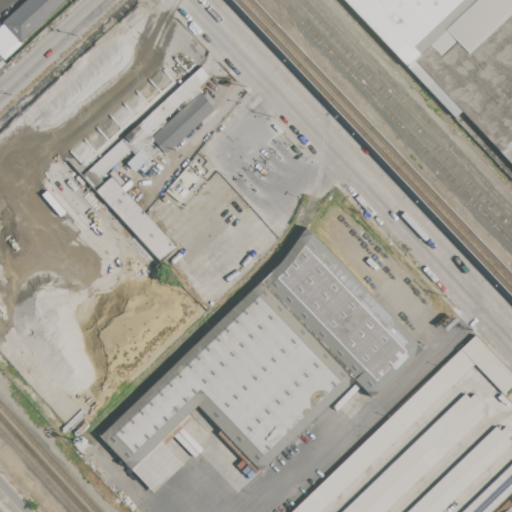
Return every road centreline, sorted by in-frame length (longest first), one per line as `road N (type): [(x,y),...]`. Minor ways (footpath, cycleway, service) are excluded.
road 1 (secondary): [(217,18),(511,327)]
road 2 (residential): [(0,97),(105,0)]
